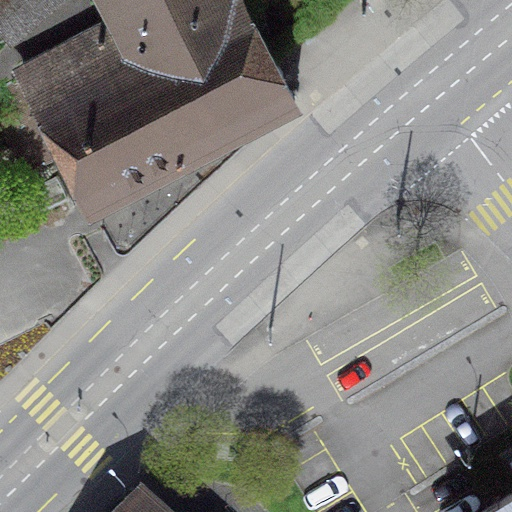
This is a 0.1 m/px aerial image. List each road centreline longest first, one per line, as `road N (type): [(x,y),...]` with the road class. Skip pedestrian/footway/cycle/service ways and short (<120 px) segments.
road 1 (primary): [(432,89),(255,242),(0,490)]
road 2 (residential): [(511,191),(432,89)]
